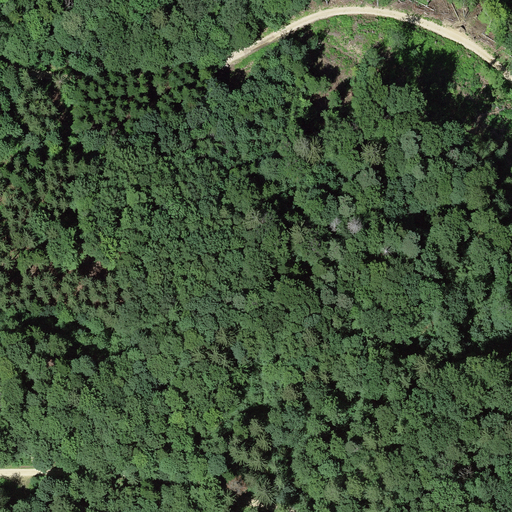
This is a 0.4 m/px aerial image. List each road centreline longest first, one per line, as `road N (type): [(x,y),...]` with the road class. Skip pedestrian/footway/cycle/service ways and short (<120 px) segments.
road 1 (track): [(307,17),(446,117),(466,146),(475,212),(463,271),(387,379),(349,380),(328,396),(21,471)]
road 2 (track): [(0,60),(68,75),(220,63),(307,17),(381,9),(437,24),(511,76)]
road 3 (track): [(0,471),(141,475),(296,511)]
